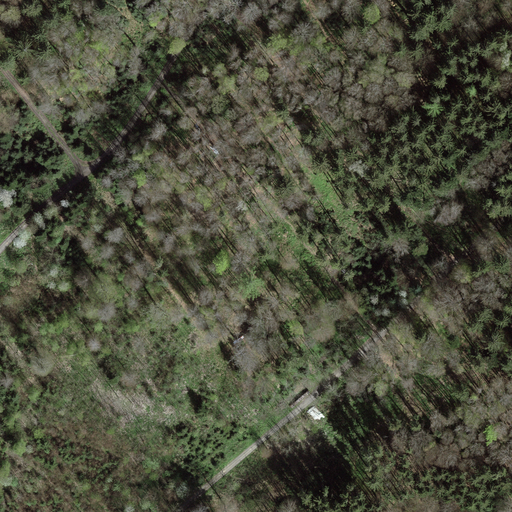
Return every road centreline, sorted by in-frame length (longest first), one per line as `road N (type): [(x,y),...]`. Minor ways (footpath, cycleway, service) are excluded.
road 1 (track): [(178,511),(511,218)]
road 2 (track): [(209,5),(487,240)]
road 3 (track): [(0,248),(122,137),(212,0)]
